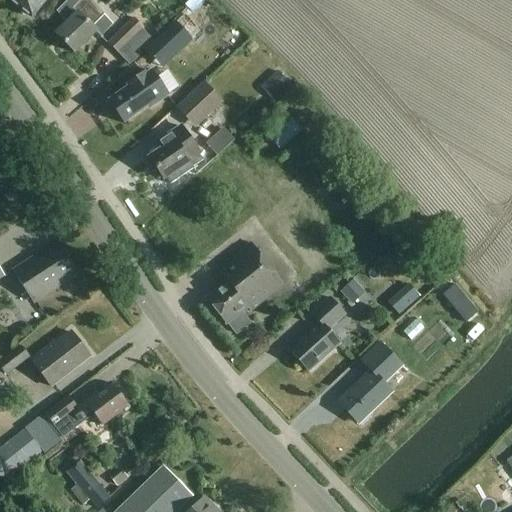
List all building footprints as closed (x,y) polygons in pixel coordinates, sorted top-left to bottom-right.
[(32,14),(44,0),(11,0),(12,0),(13,3),(14,5),(15,6),(17,8),(19,9),(21,11),(23,11),(26,12),(28,12),(30,12),(32,14)] [(67,24),(54,36),(74,56),(96,34),(100,38),(112,26),(87,0),(70,0),(56,13),(67,24)] [(133,19),(108,44),(126,62),(128,64),(144,49),(154,41),(153,40),(144,31),(145,30),(133,19)] [(153,40),(154,41),(144,49),(160,66),(189,38),(173,22),(153,40)] [(263,38),(248,47),(255,57),(270,48),(263,38)] [(260,89),(272,101),(289,84),(277,72),(260,89)] [(126,89),(107,102),(122,123),(147,105),(149,107),(166,96),(153,77),(150,73),(145,76),(144,74),(125,87),(126,89)] [(196,130),(224,103),(204,83),(176,109),(196,130)] [(280,151),(303,133),(291,119),(269,137),(280,151)] [(162,179),(187,162),(185,159),(196,151),(179,126),(154,142),(159,150),(148,158),(155,169),(153,170),(158,179),(161,177),(162,179)] [(249,175),(265,160),(233,126),(217,141),(249,175)] [(344,253),(307,194),(271,217),(307,275),(344,253)] [(248,314),(282,287),(249,245),(215,272),(224,284),(204,299),(225,326),(228,324),(236,334),(249,324),(240,313),(245,310),(248,314)] [(80,276),(61,247),(47,256),(43,251),(12,271),(35,306),(80,276)] [(353,281),(340,293),(352,306),(365,294),(353,281)] [(307,373),(338,345),(326,331),(343,315),(329,299),(311,314),(319,324),(288,352),(307,373)] [(89,355),(71,333),(55,346),(53,343),(31,360),(50,385),(89,355)] [(369,415),(391,395),(382,385),(400,368),(380,345),(361,363),(370,373),(337,403),(357,424),(369,414),(369,415)] [(0,367),(6,376),(30,358),(21,346),(0,362),(0,367)] [(40,376),(27,381),(33,397),(47,392),(40,376)] [(45,416),(53,427),(62,439),(80,425),(79,423),(91,413),(101,426),(128,405),(112,384),(98,395),(96,393),(79,406),(71,396),(45,416)] [(0,477),(4,483),(42,452),(24,429),(0,448),(0,477)] [(80,462),(66,473),(77,485),(89,501),(95,508),(109,497),(90,474),(80,462)] [(188,511),(176,511),(192,495),(165,467),(118,511),(219,511),(205,497),(188,511)]
